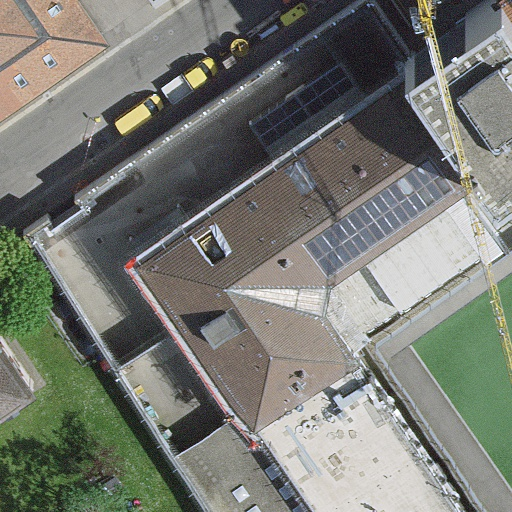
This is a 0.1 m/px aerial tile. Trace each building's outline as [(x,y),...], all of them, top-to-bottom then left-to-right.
[(0,0),(0,103),(107,30),(86,0),(0,0)] [(511,0),(495,0),(414,55),(484,159),(503,186),(511,179),(511,0)] [(484,159),(414,55),(142,241),(189,309),(251,399),(262,414),(360,347),(322,291),(328,266),(484,159)] [(0,397),(35,374),(0,322),(0,397)] [(473,511),(360,347),(262,414),(325,511),(473,511)]
